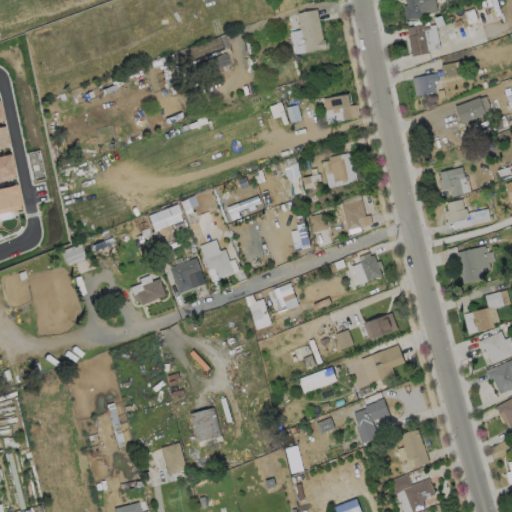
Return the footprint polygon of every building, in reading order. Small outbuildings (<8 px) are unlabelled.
[(402,0),(406,18),(437,13),(434,0),(402,0)] [(325,48),(317,9),(296,13),(299,30),(290,31),(294,54),(325,48)] [(409,54),(438,52),(435,23),(407,26),(409,54)] [(194,62),(196,73),(230,66),(227,54),(194,62)] [(443,76),(459,73),(457,61),(441,64),(443,76)] [(414,95),(438,92),(436,73),(412,76),(414,95)] [(327,117),(337,113),(340,121),(355,114),(345,91),(320,102),(327,117)] [(454,105),(460,122),(491,113),(485,95),(454,105)] [(299,118),(296,109),(290,111),(293,120),(299,118)] [(0,180),(13,178),(8,153),(0,154),(0,180)] [(356,181),(351,154),(324,158),(329,186),(356,181)] [(286,179),(299,177),(295,157),(283,159),(286,179)] [(470,191),(464,166),(438,172),(444,197),(470,191)] [(320,180),(302,184),(300,177),(318,173),(320,180)] [(0,219),(9,218),(8,211),(20,209),(16,184),(0,186),(0,219)] [(193,211),(196,219),(188,222),(185,214),(183,215),(178,201),(210,188),(226,227),(221,229),(214,225),(208,209),(197,213),(193,211)] [(256,198),(254,190),(223,200),(226,208),(256,198)] [(227,206),(231,219),(259,210),(255,196),(227,206)] [(368,226),(364,197),(341,201),(346,229),(368,226)] [(487,208),(466,212),(463,199),(445,203),(450,228),(489,220),(487,208)] [(153,231),(181,220),(175,204),(146,215),(153,231)] [(309,215),(312,232),(328,229),(324,212),(309,215)] [(290,231),(294,250),(309,247),(305,227),(290,231)] [(59,251),(66,265),(83,257),(77,243),(59,251)] [(457,252),(464,282),(484,277),(482,267),(493,264),(488,244),(457,252)] [(239,271),(234,257),(228,259),(225,249),(203,255),(210,280),(239,271)] [(357,258),(367,281),(384,274),(374,251),(357,258)] [(193,277),(199,277),(198,260),(171,263),(174,291),(194,288),(193,277)] [(149,280),(148,277),(129,282),(134,304),(164,297),(159,278),(149,280)] [(283,303),(295,300),(290,282),(278,286),(283,303)] [(464,312),(468,332),(498,326),(494,306),(508,303),(505,290),(484,295),(487,308),(464,312)] [(252,311),(255,328),(263,326),(260,310),(252,311)] [(396,330),(391,313),(363,321),(368,338),(396,330)] [(352,346),(348,330),(334,333),(338,349),(352,346)] [(511,336),(502,339),(500,332),(479,338),(486,363),(511,355),(511,336)] [(395,374),(392,366),(403,362),(398,344),(360,357),(368,382),(395,374)] [(511,387),(511,359),(486,369),(495,393),(511,387)] [(335,380),(302,393),(296,378),(330,366),(335,380)] [(511,396),(495,406),(511,434),(511,433),(511,396)] [(351,408),(360,441),(378,436),(373,421),(387,417),(383,400),(351,408)] [(196,443),(221,437),(213,406),(188,412),(196,443)] [(17,422),(0,425),(0,420),(2,420),(1,418),(16,415),(17,422)] [(334,427),(320,433),(315,422),(329,416),(334,427)] [(399,434),(403,446),(396,449),(404,469),(428,460),(417,428),(399,434)] [(185,467),(177,441),(158,446),(166,473),(185,467)] [(511,491),(511,460),(503,463),(511,491)] [(391,478),(401,511),(405,511),(427,506),(424,496),(433,494),(425,468),(391,478)] [(149,482),(142,483),(139,473),(146,471),(149,482)] [(331,507),(333,511),(359,511),(355,498),(331,507)] [(112,508),(113,511),(140,511),(137,501),(112,508)]
